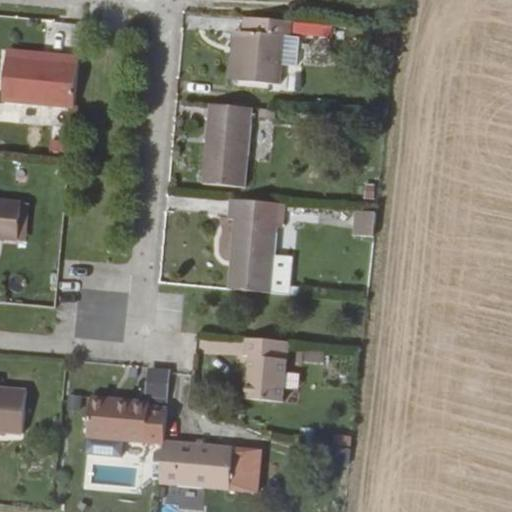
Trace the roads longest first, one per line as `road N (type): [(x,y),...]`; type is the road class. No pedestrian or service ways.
road 1 (residential): [(140,355),(173,3),(147,0)]
road 2 (residential): [(0,346),(140,355)]
